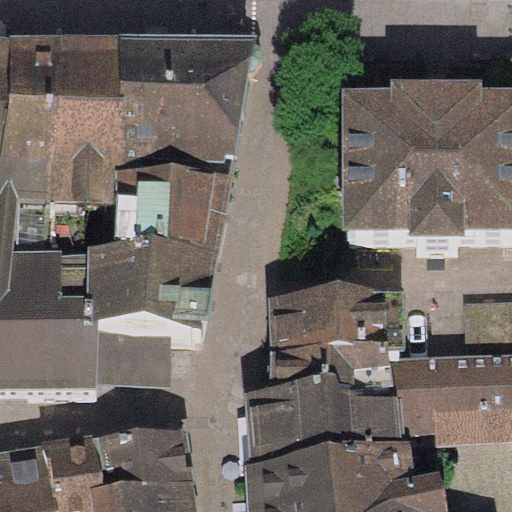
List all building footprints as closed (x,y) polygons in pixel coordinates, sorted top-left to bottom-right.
[(63,33),(11,37),(0,148),(0,208),(48,211),(63,33)] [(120,34),(63,33),(48,211),(46,252),(89,253),(87,245),(113,242),(116,170),(120,34)] [(256,33),(120,34),(116,170),(237,177),(256,33)] [(0,148),(11,37),(0,35),(0,148)] [(392,87),(345,88),(347,230),(414,229),(414,238),(468,238),(468,229),(511,228),(511,85),(484,86),(484,79),(392,80),(392,87)] [(222,254),(237,177),(116,170),(113,242),(222,254)] [(0,388),(98,392),(98,381),(100,329),(86,329),(89,253),(46,252),(48,211),(0,208),(0,388)] [(87,245),(89,253),(86,329),(100,329),(175,334),(205,335),(222,254),(113,242),(87,245)] [(392,288),(270,293),(273,383),(396,375),(395,358),(392,288)] [(511,353),(511,302),(465,303),(466,355),(511,353)] [(175,334),(100,329),(98,381),(173,384),(175,334)] [(395,358),(396,375),(403,374),(408,442),(511,439),(511,353),(466,355),(395,358)] [(396,375),(273,383),(242,385),(245,459),(409,446),(408,442),(403,374),(396,375)] [(184,424),(94,438),(104,498),(193,485),(184,424)] [(94,435),(45,442),(56,511),(92,511),(91,501),(104,498),(94,438),(94,435)] [(56,511),(45,442),(0,450),(0,511),(56,511)] [(411,474),(409,446),(245,459),(249,511),(445,511),(443,472),(411,474)] [(197,511),(193,485),(104,498),(91,501),(92,511),(197,511)]
